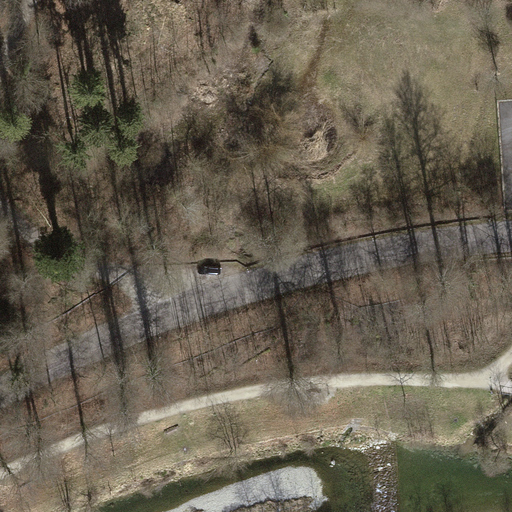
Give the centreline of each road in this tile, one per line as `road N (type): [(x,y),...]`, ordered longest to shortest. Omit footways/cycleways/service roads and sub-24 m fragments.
road 1 (tertiary): [(0,392),(106,340),(280,277),(388,251),(511,236)]
road 2 (track): [(511,386),(409,378),(262,389),(149,416),(0,477)]
road 3 (track): [(0,205),(80,263),(203,302)]
